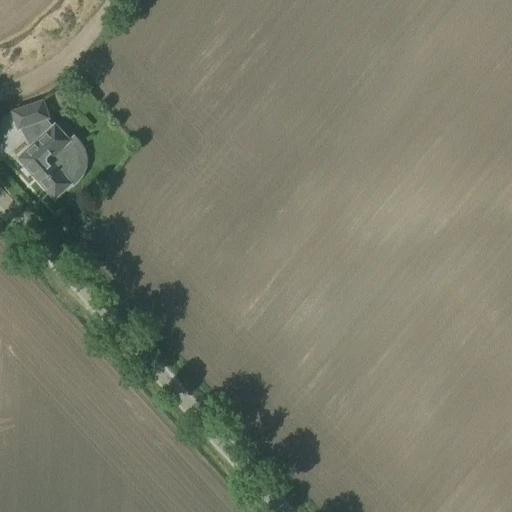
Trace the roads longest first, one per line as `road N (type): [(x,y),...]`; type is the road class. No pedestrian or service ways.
road 1 (unclassified): [(294,511),(0,186)]
road 2 (track): [(0,92),(94,34),(116,0)]
